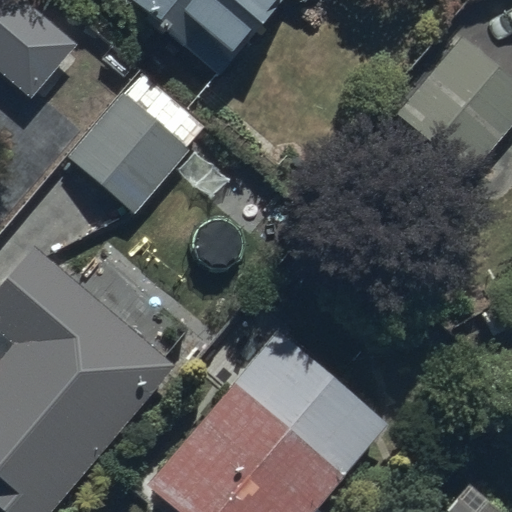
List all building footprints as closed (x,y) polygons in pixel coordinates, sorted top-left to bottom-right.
[(0,0),(0,82),(27,105),(73,51),(10,0),(0,0)] [(126,0),(164,32),(167,29),(219,74),(235,56),(231,53),(246,35),(249,38),(272,12),(268,8),(274,0),(295,0),(302,5),(306,0),(126,0)] [(511,125),(511,86),(455,36),(388,112),(464,180),(511,125)] [(133,211),(189,148),(121,88),(66,152),(133,211)] [(49,511),(173,368),(32,247),(0,284),(0,325),(15,339),(0,356),(0,511),(49,511)] [(319,511),(315,508),(385,423),(272,330),(143,486),(174,511),(319,511)] [(492,511),(479,501),(469,511),(492,511)]
